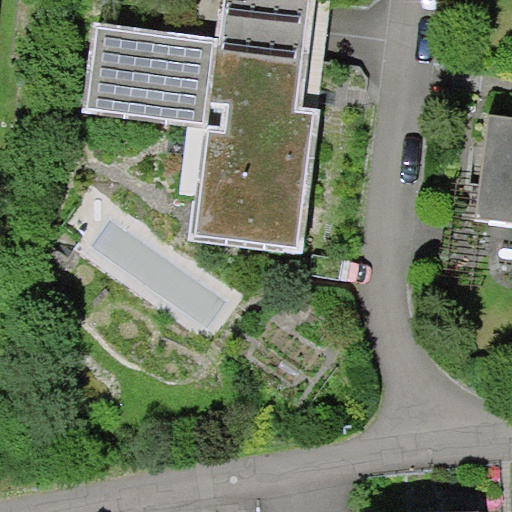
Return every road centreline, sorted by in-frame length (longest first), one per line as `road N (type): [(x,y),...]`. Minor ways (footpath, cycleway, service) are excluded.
road 1 (residential): [(429,440),(384,316),(414,0)]
road 2 (residential): [(52,511),(429,440)]
